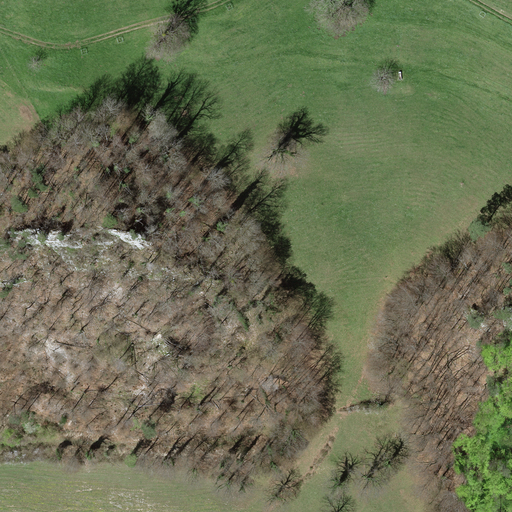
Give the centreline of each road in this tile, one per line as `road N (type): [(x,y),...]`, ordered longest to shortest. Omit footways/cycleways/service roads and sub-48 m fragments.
road 1 (track): [(0,440),(271,439)]
road 2 (track): [(0,31),(55,48),(80,46),(225,0)]
